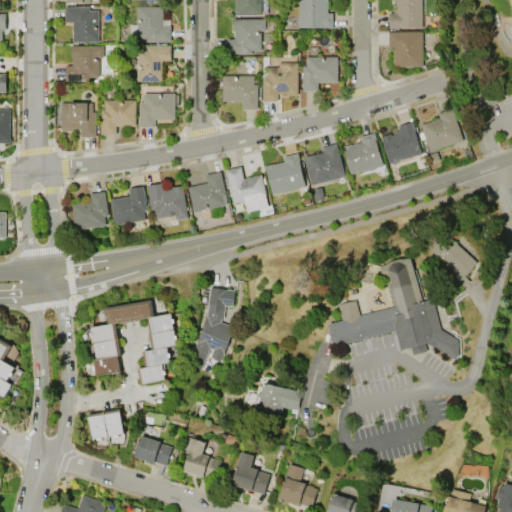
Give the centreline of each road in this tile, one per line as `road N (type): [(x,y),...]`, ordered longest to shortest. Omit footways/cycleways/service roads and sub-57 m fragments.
road 1 (tertiary): [(511,161),(46,282)]
road 2 (residential): [(0,171),(198,144),(439,84)]
road 3 (residential): [(33,170),(55,358),(43,454),(25,511)]
road 4 (residential): [(493,170),(508,236),(471,380),(465,388),(447,386)]
road 5 (residential): [(43,454),(224,511)]
road 6 (residential): [(33,170),(33,0)]
road 7 (residential): [(198,144),(198,0)]
